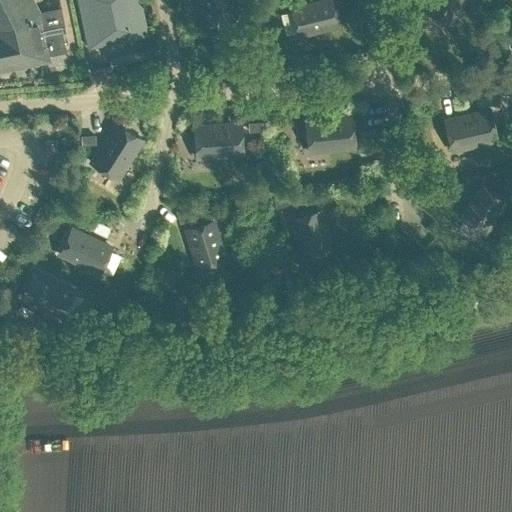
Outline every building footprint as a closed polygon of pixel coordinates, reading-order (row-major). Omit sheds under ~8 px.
[(0,0),(0,69),(48,59),(48,55),(66,51),(62,32),(66,31),(61,6),(38,11),(32,0),(0,0)] [(78,0),(88,46),(148,34),(140,0),(78,0)] [(199,0),(203,32),(231,29),(227,0),(199,0)] [(298,35),(337,26),(330,0),(323,0),(292,7),(298,35)] [(430,0),(426,10),(451,23),(462,0),(430,0)] [(109,57),(111,66),(152,57),(151,48),(109,57)] [(457,106),(477,107),(477,89),(458,88),(457,106)] [(443,116),(451,151),(498,140),(490,105),(443,116)] [(303,115),(308,153),(356,147),(352,110),(303,115)] [(355,114),(356,127),(365,126),(364,113),(355,114)] [(87,159),(118,179),(145,138),(114,118),(87,159)] [(193,122),(195,158),(244,155),(241,119),(193,122)] [(248,122),(248,131),(261,131),(261,122),(248,122)] [(511,137),(511,128),(500,131),(502,139),(511,137)] [(81,145),(94,145),(94,135),(81,135),(81,145)] [(500,185),(505,178),(494,171),(489,178),(500,185)] [(484,232),(506,199),(483,184),(461,217),(484,232)] [(272,200),(274,208),(287,205),(285,196),(272,200)] [(174,211),(179,224),(189,221),(184,208),(174,211)] [(292,219),(304,257),(330,248),(318,210),(292,219)] [(198,267),(224,258),(212,220),(186,229),(198,267)] [(98,221),(94,229),(105,234),(109,227),(98,221)] [(71,227),(59,252),(99,271),(100,268),(109,249),(111,246),(71,227)] [(62,311),(72,292),(73,289),(33,270),(21,295),(61,314),(62,311)] [(20,304),(17,311),(28,316),(31,309),(20,304)]
